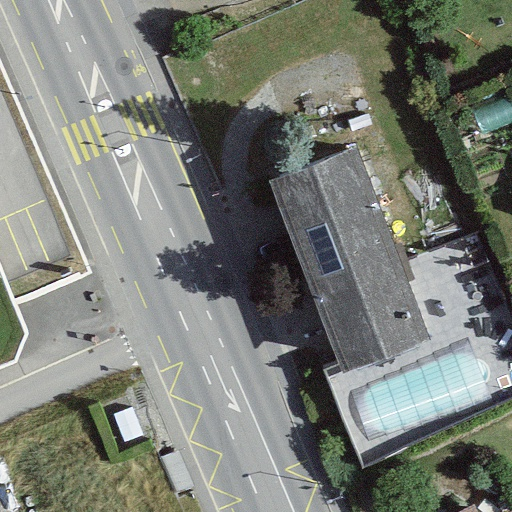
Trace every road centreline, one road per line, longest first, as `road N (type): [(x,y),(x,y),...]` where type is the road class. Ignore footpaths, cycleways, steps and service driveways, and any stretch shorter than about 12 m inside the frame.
road 1 (secondary): [(53,0),(194,317)]
road 2 (residential): [(0,407),(194,317)]
road 3 (secondary): [(194,317),(278,511)]
